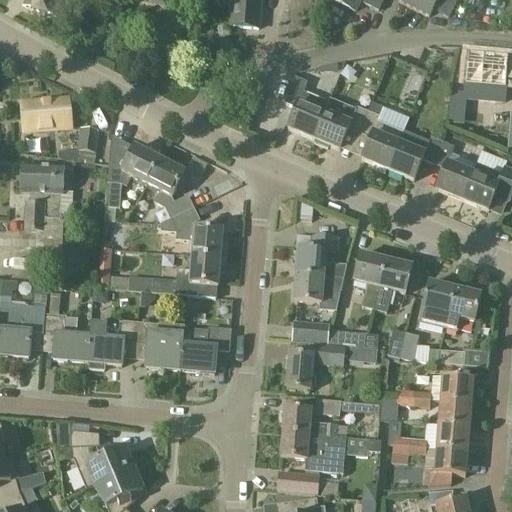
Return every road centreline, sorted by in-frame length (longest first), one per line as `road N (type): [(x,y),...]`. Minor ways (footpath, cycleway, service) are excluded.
road 1 (residential): [(192,129),(209,89),(230,77),(398,41),(511,43)]
road 2 (tertiary): [(266,162),(511,264)]
road 3 (residential): [(239,425),(266,162)]
road 4 (residential): [(0,405),(239,425)]
road 5 (residential): [(501,511),(494,482),(511,289)]
road 6 (tertiary): [(0,33),(192,129)]
